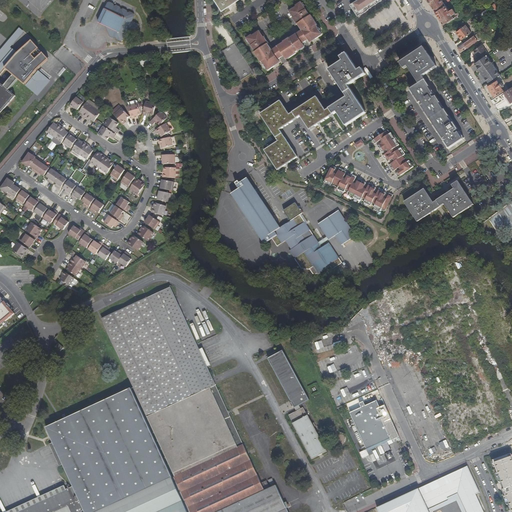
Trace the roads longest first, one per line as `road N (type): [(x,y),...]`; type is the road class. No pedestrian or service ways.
road 1 (residential): [(8,166),(115,236),(132,224),(151,178)]
road 2 (residential): [(224,103),(265,88),(346,36)]
road 3 (unclassified): [(471,454),(347,511)]
road 4 (tertiary): [(498,131),(428,24)]
